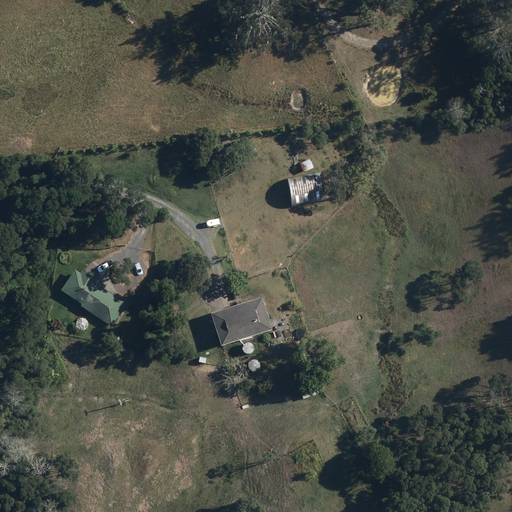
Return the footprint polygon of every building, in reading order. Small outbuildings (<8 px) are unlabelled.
[(325,173),(288,179),(293,207),(330,201),(325,173)] [(155,259),(146,259),(144,279),(153,279),(155,259)] [(100,281),(86,271),(84,273),(79,269),(63,291),(115,328),(131,307),(98,284),(100,281)] [(264,298),(214,314),(225,347),(274,331),(271,321),(264,298)] [(287,316),(271,321),(274,331),(279,345),(294,340),(287,316)] [(302,390),(305,400),(318,396),(316,386),(302,390)]
